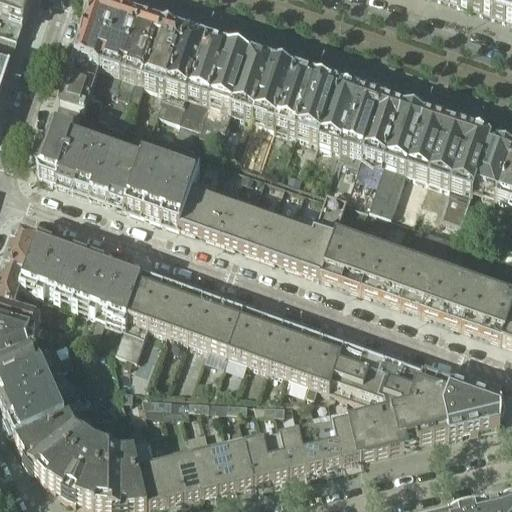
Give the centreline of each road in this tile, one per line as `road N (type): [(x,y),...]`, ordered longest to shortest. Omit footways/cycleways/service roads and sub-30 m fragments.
road 1 (residential): [(511,386),(0,202)]
road 2 (tertiary): [(163,0),(511,118)]
road 3 (tertiary): [(511,67),(318,0)]
road 4 (residential): [(0,193),(64,0)]
road 5 (residential): [(335,511),(511,470)]
